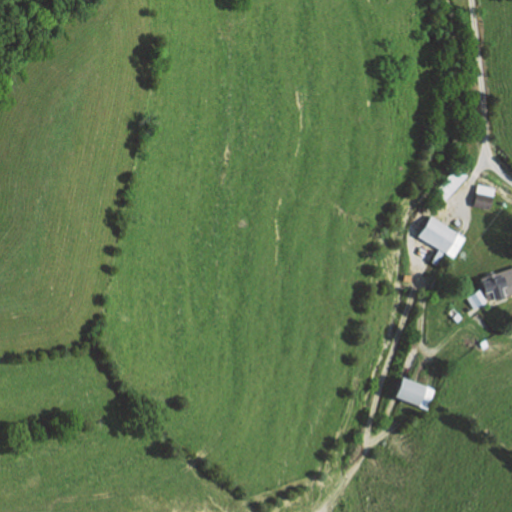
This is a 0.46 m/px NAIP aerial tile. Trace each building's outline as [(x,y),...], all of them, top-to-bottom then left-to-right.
[(444,203),(467,174),(457,166),(434,195),(444,203)] [(497,188),(480,183),(474,205),(491,210),(497,188)] [(466,237),(453,258),(444,253),(437,265),(430,261),(438,248),(417,235),(429,215),(466,237)] [(511,282),(511,294),(487,302),(481,282),(502,275),(505,285),(511,282)] [(466,298),(474,309),(485,302),(477,290),(466,298)] [(402,378),(395,398),(427,410),(435,391),(402,378)]
